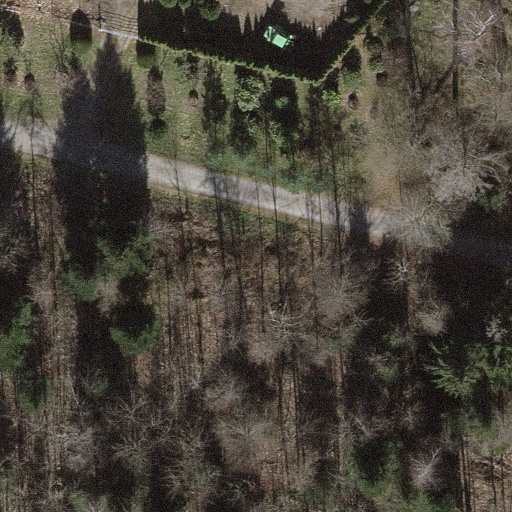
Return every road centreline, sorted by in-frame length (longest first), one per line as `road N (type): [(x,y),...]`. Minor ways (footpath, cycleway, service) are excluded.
road 1 (track): [(511,258),(0,133)]
road 2 (track): [(70,149),(116,30),(141,0)]
